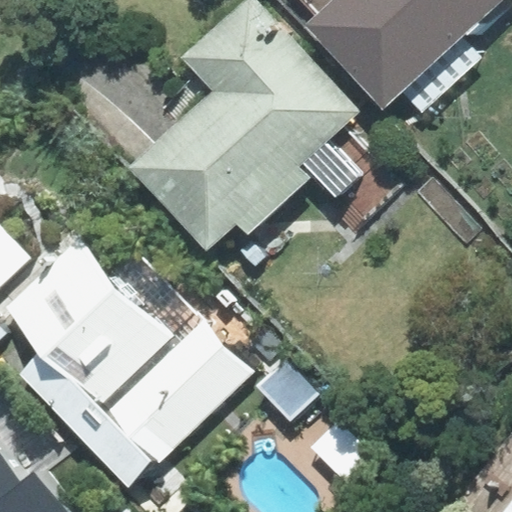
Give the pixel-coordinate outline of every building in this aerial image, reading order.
[(339,213),(351,226),(395,185),(342,127),(359,111),(257,0),(243,0),(181,57),(198,75),(165,105),(181,123),(136,164),(211,245),(236,221),(248,235),(313,175),(336,199),(344,191),(352,200),(339,213)] [(463,35),(501,0),(300,0),(316,16),(309,22),(386,105),(403,90),(423,112),(484,57),(463,35)] [(0,285),(29,259),(0,227),(0,338),(6,333),(0,326),(0,285)] [(116,290),(81,242),(8,308),(38,353),(20,374),(131,486),(154,458),(159,462),(254,371),(206,321),(173,336),(116,290)] [(286,358),(257,386),(290,420),(319,392),(286,358)] [(49,468),(0,405),(0,511),(65,511),(38,477),(49,468)] [(313,446),(351,483),(376,457),(339,420),(313,446)]
